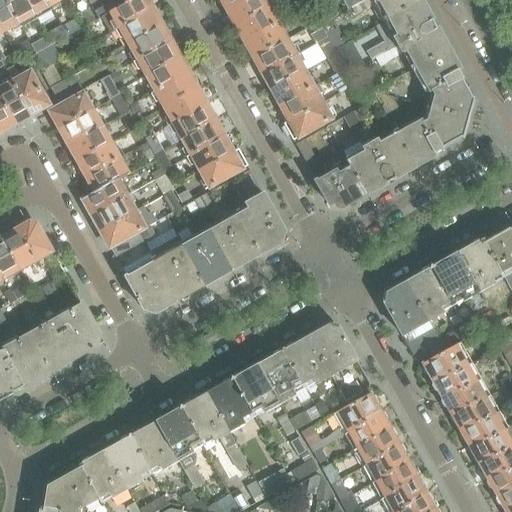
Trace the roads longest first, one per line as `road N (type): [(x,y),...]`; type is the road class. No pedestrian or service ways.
road 1 (residential): [(316,246),(177,0)]
road 2 (residential): [(466,511),(343,293)]
road 3 (residential): [(511,140),(316,246)]
road 4 (residential): [(161,394),(343,293)]
road 5 (residential): [(316,246),(135,348)]
road 6 (residential): [(343,293),(511,199)]
road 7 (residential): [(44,188),(135,348)]
road 8 (residential): [(15,480),(161,394)]
road 9 (residential): [(135,348),(0,424)]
